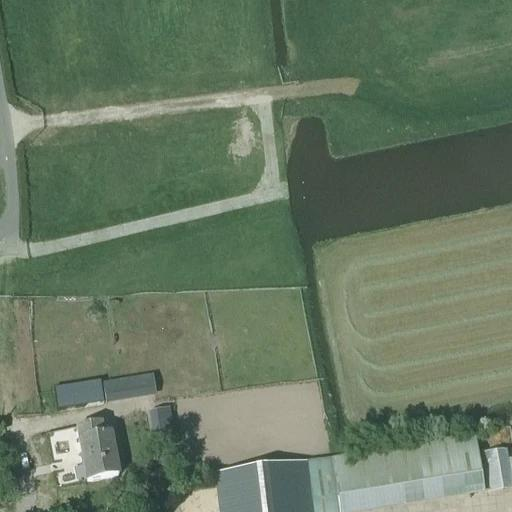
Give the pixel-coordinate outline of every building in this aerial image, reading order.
[(151,378),(101,387),(104,406),(155,399),(151,378)] [(52,390),(53,394),(55,412),(85,407),(82,386),(52,390)] [(154,452),(174,449),(168,410),(147,413),(154,452)] [(84,483),(117,477),(106,424),(76,430),(78,441),(76,441),(84,483)] [(366,511),(482,491),(473,439),(305,466),(214,476),(218,511),(366,511)] [(165,482),(179,480),(175,451),(161,453),(165,482)] [(482,458),(488,492),(510,488),(504,455),(482,458)] [(143,502),(137,469),(125,471),(127,486),(126,486),(130,504),(143,502)]
